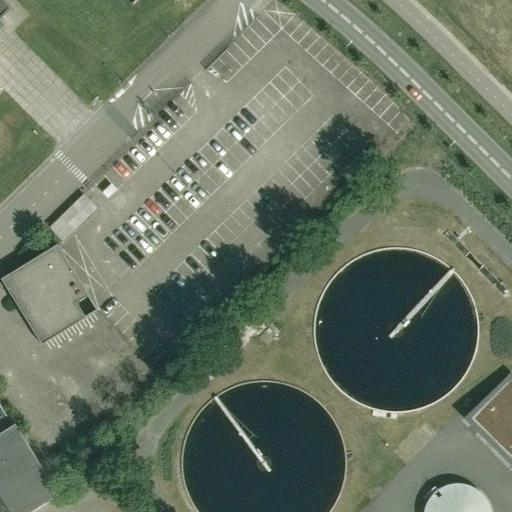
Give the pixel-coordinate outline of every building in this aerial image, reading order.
[(0,0),(0,19),(10,10),(0,0)] [(236,294),(287,254),(278,242),(227,283),(236,294)] [(43,345),(100,310),(59,244),(2,279),(43,345)] [(502,451),(510,459),(511,461),(511,378),(511,377),(469,419),(502,451)] [(0,402),(0,511),(32,511),(61,495),(18,424),(15,427),(0,402)]
